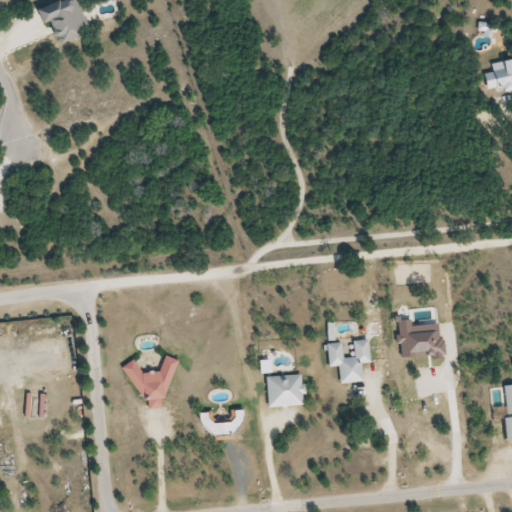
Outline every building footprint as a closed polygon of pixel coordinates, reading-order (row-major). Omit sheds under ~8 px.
[(71,0),(62,0),(33,11),(37,23),(44,21),(50,38),(57,36),(60,44),(76,38),(73,30),(81,27),(71,0)] [(511,88),(511,62),(493,62),(493,74),(487,74),(487,88),(511,88)] [(367,363),(366,339),(323,343),(325,368),(336,367),(337,385),(360,383),(358,364),(367,363)] [(179,374),(169,359),(141,376),(131,361),(119,368),(147,412),(159,404),(151,392),(179,374)] [(301,406),(300,375),(263,377),(265,408),(301,406)] [(506,443),(511,442),(511,385),(501,386),(506,443)] [(209,420),(209,414),(200,414),(201,430),(209,429),(209,438),(238,437),(237,411),(229,412),(229,420),(209,420)]
